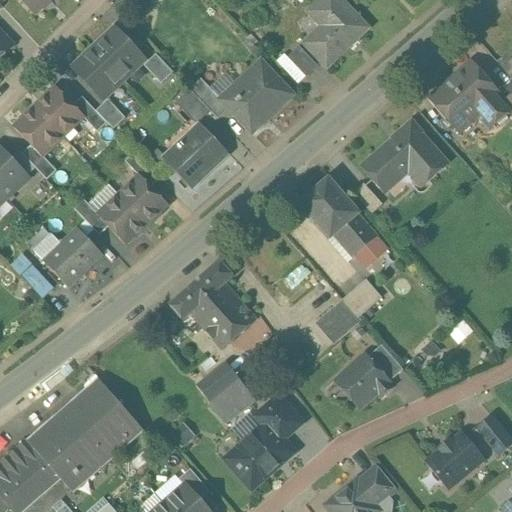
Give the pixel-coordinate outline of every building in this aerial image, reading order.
[(19,0),(36,17),(53,0),(19,0)] [(368,29),(339,0),(322,0),(310,13),(323,27),(305,45),(327,68),(368,29)] [(144,60),(115,30),(94,50),(123,80),(144,60)] [(0,34),(0,58),(12,47),(0,34)] [(318,68),(299,47),(287,58),(307,79),(318,68)] [(123,80),(94,50),(73,70),(102,100),(123,80)] [(173,74),(156,55),(144,66),(162,85),(173,74)] [(221,101),(220,101),(229,110),(252,135),(293,97),(261,63),(221,101)] [(472,63),(429,100),(456,131),(466,123),(468,125),(481,114),(493,128),(495,127),(494,126),(507,115),(508,115),(509,114),(497,100),(501,96),(472,63)] [(221,101),(201,80),(190,91),(211,112),(218,120),(229,110),(220,101),(221,101)] [(73,106),(56,88),(35,108),(63,138),(84,119),(84,118),(73,106)] [(211,112),(190,91),(176,104),(197,126),(211,112)] [(96,112),(82,98),(73,106),(84,118),(84,119),(97,133),(107,124),(96,112)] [(108,101),(96,112),(107,124),(108,124),(114,130),(125,119),(108,101)] [(63,138),(35,108),(14,128),(31,146),(42,158),(43,157),(63,138)] [(398,136),(362,168),(385,194),(399,182),(395,177),(410,165),(417,173),(412,177),(421,188),(447,165),(421,135),(423,133),(412,121),(397,135),(398,136)] [(200,128),(165,161),(191,188),(226,155),(200,128)] [(42,158),(31,146),(22,155),(35,169),(47,181),(57,172),(43,157),(42,158)] [(10,160),(0,149),(0,193),(6,200),(28,179),(27,177),(10,160)] [(22,155),(19,151),(10,160),(27,177),(35,169),(22,155)] [(160,179),(135,153),(125,162),(139,177),(140,176),(151,188),(160,179)] [(139,177),(118,196),(147,226),(168,206),(151,188),(140,176),(139,177)] [(359,215),(329,180),(312,195),(300,205),(320,228),(321,228),(331,240),(335,236),(355,258),(377,239),(378,238),(359,216),(359,215)] [(383,206),(364,185),(353,194),(372,215),(383,206)] [(98,216),(97,216),(108,228),(126,246),(147,226),(118,196),(98,216)] [(108,228),(97,216),(98,216),(84,201),(75,210),(99,236),(108,228)] [(77,230),(43,262),(69,289),(102,257),(77,230)] [(377,239),(356,257),(365,268),(386,250),(377,239)] [(219,262),(170,306),(183,322),(191,315),(223,351),(257,321),(225,284),(233,278),(219,262)] [(55,290),(32,266),(21,277),(43,301),(55,290)] [(366,281),(342,301),(358,319),(359,319),(382,299),(366,281)] [(342,301),(318,323),(336,344),(361,323),(359,319),(358,319),(342,301)] [(390,307),(372,320),(398,354),(415,340),(390,307)] [(381,347),(367,359),(389,384),(403,371),(381,347)] [(365,357),(336,383),(360,409),(377,394),(381,400),(393,389),(389,384),(367,359),(365,357)] [(226,363),(196,387),(225,424),(255,400),(226,363)] [(98,380),(27,442),(61,481),(73,494),(144,432),(98,380)] [(279,397),(256,417),(263,426),(224,460),(252,491),(295,453),(284,440),(303,424),(279,397)] [(511,447),(511,439),(492,417),(475,430),(476,432),(486,444),(498,458),(511,447)] [(193,437),(183,426),(171,436),(182,448),(193,437)] [(462,433),(450,442),(449,441),(438,450),(439,451),(425,463),(449,492),(485,462),(476,451),(486,444),(476,432),(467,439),(462,433)] [(26,441),(0,463),(0,480),(35,451),(27,442),(26,441)] [(0,480),(0,498),(11,510),(12,511),(25,511),(61,481),(35,451),(0,480)] [(396,490),(378,468),(369,476),(386,497),(396,490)] [(209,492),(190,470),(179,480),(184,487),(185,486),(199,501),(209,492)] [(369,476),(360,483),(359,488),(351,487),(333,502),(332,511),(380,511),(376,506),(386,497),(369,476)] [(184,487),(164,504),(170,511),(208,511),(199,501),(185,486),(184,487)] [(511,511),(511,489),(510,491),(511,493),(511,504),(504,511),(503,511),(511,511)] [(0,511),(8,511),(11,510),(0,498),(0,511)] [(116,511),(109,503),(97,511),(116,511)]
